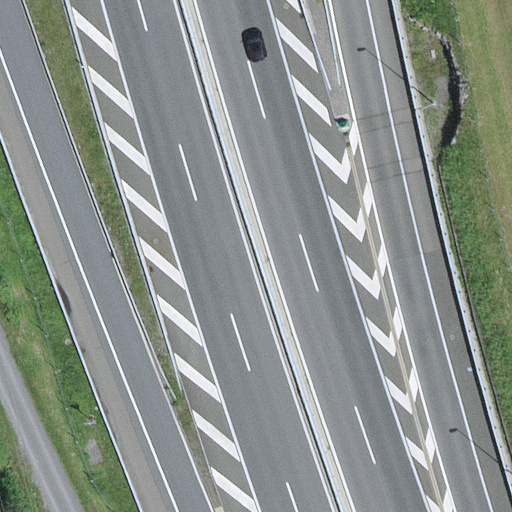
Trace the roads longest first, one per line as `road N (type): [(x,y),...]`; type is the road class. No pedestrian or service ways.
road 1 (motorway): [(4,0),(197,511)]
road 2 (motorway): [(139,0),(193,198),(295,511)]
road 3 (motorway): [(393,511),(315,282),(238,0)]
road 4 (motorway): [(475,511),(409,275),(349,0)]
road 5 (track): [(54,511),(0,401)]
